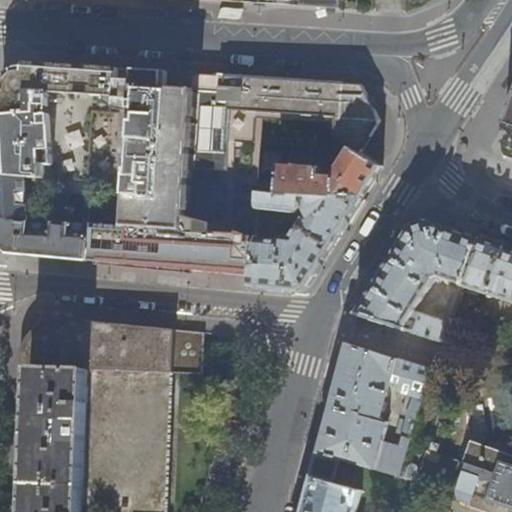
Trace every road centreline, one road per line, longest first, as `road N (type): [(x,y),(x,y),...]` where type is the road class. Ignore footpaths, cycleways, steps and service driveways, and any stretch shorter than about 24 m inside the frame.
road 1 (tertiary): [(387,55),(0,25)]
road 2 (residential): [(0,283),(326,312)]
road 3 (tertiary): [(263,511),(326,312)]
road 4 (tertiary): [(326,312),(423,155)]
road 5 (tertiary): [(423,155),(511,13)]
